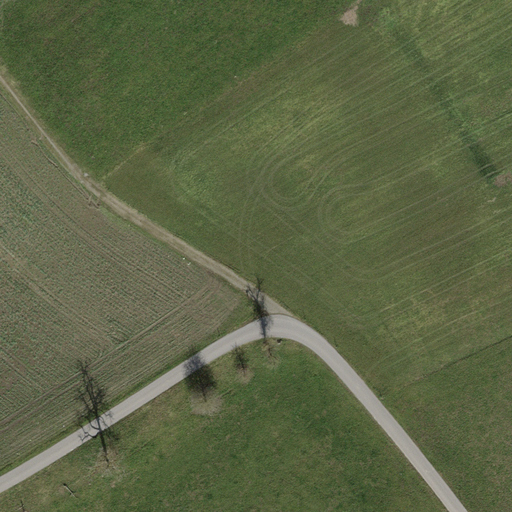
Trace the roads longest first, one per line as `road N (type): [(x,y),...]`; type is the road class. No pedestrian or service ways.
road 1 (unclassified): [(458,511),(318,343),(281,324),(215,348),(0,485)]
road 2 (track): [(281,324),(260,296),(118,207),(53,146),(0,79)]
